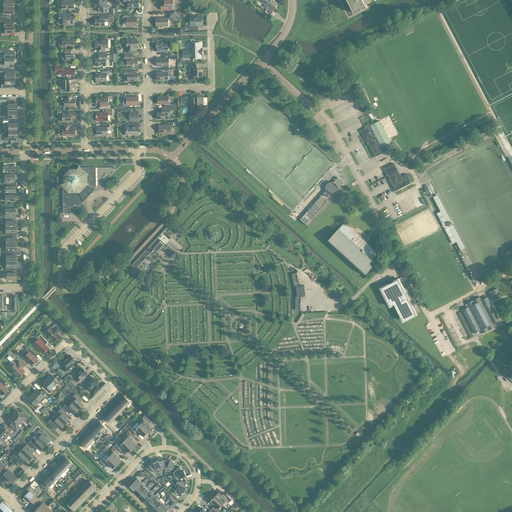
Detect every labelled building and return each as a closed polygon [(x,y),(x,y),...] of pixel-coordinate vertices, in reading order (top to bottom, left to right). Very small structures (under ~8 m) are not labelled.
[(63,0),(64,1),(62,1),(62,9),(74,9),(74,1),(73,1),(72,0),(63,0)] [(98,8),(99,8),(99,12),(108,12),(108,2),(105,2),(104,1),(103,0),(94,0),(95,8),(98,8)] [(173,6),(174,6),(173,0),(164,0),(164,4),(161,4),(161,10),(173,10),(173,6)] [(274,10),(273,10),(277,4),(272,0),(259,0),(265,4),(264,7),(267,9),(265,12),(271,15),(274,10)] [(348,0),(355,13),(365,7),(361,0),(348,0)] [(13,7),(3,7),(3,11),(0,11),(0,16),(9,17),(9,13),(13,13),(13,7)] [(66,13),(59,14),(59,21),(64,21),(64,25),(74,25),(74,17),(71,17),(71,13),(66,13)] [(124,16),(123,16),(123,21),(126,21),(127,26),(137,26),(137,17),(130,18),(130,14),(124,15),(124,16)] [(175,23),(178,19),(172,14),(169,18),(175,23)] [(190,26),(189,26),(184,26),(184,31),(196,31),(196,26),(202,26),(202,17),(196,17),(195,15),(190,15),(190,17),(190,26)] [(100,19),(95,19),(95,26),(96,26),(97,27),(99,26),(100,26),(105,26),(105,21),(109,21),(109,22),(114,22),(114,16),(109,16),(102,16),(100,16),(100,19)] [(5,27),(13,27),(13,21),(7,21),(7,18),(0,17),(0,23),(3,24),(4,27),(5,27)] [(168,26),(168,18),(156,18),(156,26),(168,26)] [(5,27),(5,30),(1,30),(1,36),(7,36),(7,33),(13,33),(13,27),(5,27)] [(59,41),(59,48),(66,48),(66,45),(74,45),(74,37),(63,37),(63,41),(59,41)] [(127,47),(127,52),(134,52),(134,47),(137,47),(137,39),(127,39),(127,47)] [(98,47),(98,52),(105,52),(105,48),(108,48),(108,40),(95,40),(95,47),(98,47)] [(201,58),(201,55),(203,55),(203,50),(201,51),(201,42),(191,42),(191,51),(183,51),(183,58),(190,58),(201,58)] [(164,55),(171,55),(171,51),(168,51),(168,47),(167,47),(167,43),(156,43),(157,48),(158,48),(158,52),(164,52),(164,55)] [(4,58),(14,58),(14,51),(9,51),(8,48),(0,47),(0,54),(4,54),(4,58)] [(62,56),(62,57),(62,58),(63,59),(64,60),(65,60),(66,60),(66,61),(75,61),(75,54),(71,54),(71,49),(64,49),(64,55),(62,55),(62,56)] [(106,66),(106,62),(107,62),(107,61),(107,54),(100,54),(101,58),(96,58),(96,66),(106,66)] [(125,54),(125,60),(127,60),(127,65),(138,65),(138,58),(133,58),(133,54),(125,54)] [(171,55),(164,55),(164,58),(157,58),(157,66),(169,66),(169,59),(178,58),(178,55),(171,55)] [(14,58),(4,58),(4,61),(0,61),(0,67),(9,68),(9,64),(14,64),(14,58)] [(200,63),(193,63),(191,63),(191,68),(189,68),(189,72),(193,72),(193,75),(198,75),(198,77),(203,77),(203,69),(198,69),(198,67),(200,66),(200,63)] [(75,76),(75,69),(67,69),(67,67),(63,67),(63,64),(55,65),(55,71),(63,71),(63,76),(75,76)] [(9,71),(9,68),(0,67),(0,68),(0,74),(4,74),(4,78),(14,78),(14,71),(9,71)] [(157,81),(168,80),(168,75),(172,75),(172,69),(166,69),(166,72),(157,72),(157,81)] [(96,73),(96,81),(107,81),(107,76),(111,76),(111,70),(103,70),(103,73),(96,73)] [(132,70),(124,70),(124,75),(128,75),(128,81),(138,81),(138,73),(132,73),(132,70)] [(14,78),(4,78),(4,81),(1,81),(1,88),(10,88),(9,84),(14,84),(14,78)] [(73,79),(61,79),(59,79),(59,84),(61,84),(61,86),(59,86),(60,93),(67,93),(67,91),(75,91),(75,83),(73,83),(73,79)] [(72,99),(72,94),(66,94),(66,99),(65,100),(65,106),(75,106),(75,99),(72,99)] [(158,96),(158,104),(164,104),(164,107),(170,107),(170,103),(168,104),(168,96),(163,96),(161,95),(160,96),(158,96)] [(105,109),(110,109),(110,105),(109,105),(108,98),(101,98),(101,97),(96,97),(96,103),(100,103),(100,109),(105,109)] [(123,98),(124,104),(127,104),(127,105),(138,105),(138,97),(126,97),(127,98),(123,98)] [(193,101),(193,97),(181,97),(181,105),(184,105),(184,104),(188,104),(188,105),(190,105),(192,105),(194,103),(194,101),(193,101)] [(203,97),(193,97),(193,101),(194,101),(194,103),(192,105),(190,105),(190,110),(198,109),(198,105),(203,105),(203,97)] [(8,111),(16,111),(16,106),(15,106),(15,101),(8,101),(8,104),(8,111)] [(139,120),(139,111),(136,111),(136,108),(126,108),(126,112),(130,112),(130,120),(139,120)] [(168,115),(171,115),(171,108),(163,108),(164,112),(157,112),(158,119),(168,119),(168,115)] [(71,118),(76,118),(76,112),(69,113),(69,109),(58,110),(58,114),(63,114),(63,122),(71,121),(71,118)] [(112,109),(110,109),(105,109),(105,112),(96,113),(97,121),(108,121),(108,115),(112,115),(112,109)] [(8,118),(3,119),(3,121),(16,121),(16,115),(17,115),(16,111),(8,111),(8,118)] [(376,121),(372,112),(368,114),(373,123),(376,121)] [(16,121),(3,121),(3,123),(8,123),(8,124),(8,130),(17,130),(17,126),(16,126),(16,121)] [(380,121),(365,128),(360,130),(374,157),(377,156),(388,150),(385,145),(391,142),(380,121)] [(159,129),(160,129),(160,133),(165,133),(165,134),(171,134),(171,125),(173,125),(173,126),(173,122),(166,122),(166,125),(159,125),(159,129)] [(129,135),(130,134),(139,134),(139,127),(136,127),(136,123),(123,124),(125,124),(125,127),(126,127),(126,130),(125,131),(124,132),(124,133),(124,134),(125,135),(126,135),(127,136),(128,136),(129,135)] [(70,124),(63,124),(59,125),(59,128),(63,128),(63,136),(67,135),(67,136),(71,136),(71,135),(76,135),(76,128),(70,128),(70,124)] [(97,127),(97,135),(108,135),(108,127),(110,127),(110,124),(104,124),(104,127),(97,127)] [(17,130),(8,130),(5,130),(5,140),(16,140),(16,135),(17,135),(17,130)] [(4,163),(4,166),(2,166),(3,172),(4,172),(4,175),(5,175),(15,174),(15,175),(15,171),(14,166),(15,166),(15,163),(4,163)] [(394,163),(385,168),(384,169),(388,177),(395,191),(411,182),(407,174),(401,177),(394,163)] [(80,201),(82,203),(96,188),(96,167),(81,168),(79,166),(78,169),(75,172),(71,172),(66,176),(67,180),(64,183),(61,185),(63,187),(63,201),(80,201)] [(5,175),(5,180),(4,180),(4,183),(16,183),(16,180),(15,180),(15,175),(15,174),(5,175)] [(325,190),(326,190),(307,211),(300,219),(305,225),(332,195),(334,194),(335,194),(336,193),(337,192),(338,191),(338,190),(338,189),(344,183),(338,177),(333,182),(332,182),(331,182),(330,182),(329,183),(328,183),(327,184),(326,185),(326,186),(325,188),(325,189),(325,190)] [(4,183),(3,183),(3,186),(5,186),(5,192),(15,192),(15,186),(16,186),(16,183),(4,183)] [(5,192),(4,192),(4,195),(5,195),(5,201),(15,201),(15,195),(16,195),(16,192),(15,192),(5,192)] [(411,197),(413,203),(419,200),(417,195),(411,197)] [(437,195),(434,196),(433,197),(441,211),(437,213),(452,244),(456,242),(461,250),(465,248),(437,195)] [(80,201),(63,201),(63,213),(72,213),(82,203),(80,201)] [(4,218),(16,217),(16,214),(15,214),(15,209),(5,209),(5,214),(4,214),(4,218)] [(16,221),(16,217),(4,218),(4,221),(5,221),(5,226),(15,226),(15,221),(16,221)] [(166,228),(168,229),(170,232),(170,231),(175,226),(174,224),(172,222),(166,228)] [(366,242),(350,227),(344,222),(327,241),(364,275),(375,263),(372,259),(378,252),(366,242)] [(15,226),(5,226),(5,232),(5,235),(16,235),(16,232),(15,232),(15,226)] [(16,238),(16,235),(5,235),(5,238),(6,238),(6,244),(16,244),(16,238)] [(151,244),(143,253),(147,257),(152,251),(156,255),(166,244),(158,237),(153,243),(152,242),(151,244)] [(16,244),(6,244),(6,249),(5,249),(5,252),(17,252),(17,249),(16,249),(16,244)] [(17,252),(5,252),(5,256),(6,256),(6,261),(16,261),(16,255),(17,255),(17,252)] [(138,258),(138,259),(132,265),(136,269),(142,262),(138,258)] [(16,261),(6,261),(6,267),(5,267),(5,270),(17,270),(17,266),(16,266),(16,261)] [(17,270),(5,270),(5,273),(6,273),(6,279),(16,278),(16,273),(17,273),(17,270)] [(300,286),(297,273),(292,274),(295,289),(297,290),(297,293),(296,294),(295,310),(300,310),(301,296),(305,296),(304,286),(300,286)] [(398,279),(397,280),(380,288),(390,306),(394,304),(403,321),(416,314),(398,279)] [(497,288),(489,292),(492,298),(500,294),(497,288)] [(482,334),(495,327),(493,324),(499,320),(487,297),(481,300),(479,297),(466,304),(468,307),(462,310),(474,333),(480,330),(482,334)] [(59,336),(57,334),(60,330),(55,324),(51,328),(50,327),(44,332),(45,333),(45,334),(46,336),(47,336),(54,342),(59,336)] [(40,335),(37,338),(38,339),(32,345),(36,349),(37,348),(42,353),(48,348),(43,343),(43,342),(46,340),(40,335)] [(37,359),(31,354),(33,352),(29,347),(27,350),(29,352),(23,358),(25,361),(26,360),(31,365),(37,359)] [(74,359),(71,356),(71,357),(69,355),(62,363),(66,367),(64,369),(68,373),(73,367),(71,365),(75,361),(73,359),(74,359)] [(24,367),(24,366),(19,361),(16,364),(15,363),(13,365),(12,364),(8,368),(16,375),(16,376),(18,377),(19,378),(19,377),(20,377),(21,376),(21,375),(24,372),(22,370),(22,368),(23,368),(24,367)] [(82,368),(80,370),(78,368),(73,372),(78,377),(76,379),(80,383),(84,378),(82,376),(86,372),(82,368)] [(503,374),(511,381),(511,369),(509,371),(506,368),(502,373),(503,374)] [(51,374),(47,379),(54,385),(56,383),(58,385),(62,380),(57,376),(55,378),(51,374)] [(96,384),(94,382),(95,381),(92,377),(87,382),(89,384),(86,387),(89,391),(90,390),(91,391),(94,394),(99,388),(96,386),(95,385),(96,384)] [(54,385),(47,379),(43,383),(46,387),(44,389),(49,394),(53,390),(51,388),(54,385)] [(37,389),(32,394),(39,401),(41,402),(48,396),(42,391),(40,393),(37,389)] [(71,403),(78,409),(83,405),(80,402),(82,400),(76,393),(71,398),(74,400),(71,403)] [(39,401),(32,394),(28,399),(32,403),(30,405),(35,410),(39,406),(37,403),(39,401)] [(120,400),(126,406),(131,402),(127,398),(128,397),(125,395),(120,400)] [(120,400),(116,404),(122,411),(126,406),(120,400)] [(78,409),(71,403),(69,405),(67,403),(62,407),(69,413),(71,411),(74,414),(78,409)] [(116,404),(112,408),(119,415),(122,411),(116,404)] [(57,418),(64,424),(68,420),(64,415),(66,413),(61,408),(57,413),(59,415),(57,418)] [(119,415),(112,408),(108,412),(115,419),(119,415)] [(17,410),(12,414),(20,422),(23,419),(25,422),(29,418),(25,413),(23,415),(17,410)] [(115,419),(108,412),(103,417),(106,420),(107,419),(110,423),(115,419)] [(20,422),(12,414),(8,419),(14,425),(12,427),(16,431),(20,427),(18,425),(20,422)] [(144,421),(140,425),(149,434),(149,433),(153,429),(147,424),(150,421),(144,415),(142,417),(144,421)] [(64,424),(57,418),(54,420),(52,418),(48,422),(52,427),(55,425),(59,429),(64,424)] [(100,420),(95,425),(102,432),(106,427),(102,424),(103,423),(100,420)] [(0,427),(0,431),(6,438),(9,435),(11,437),(13,437),(16,434),(10,428),(7,430),(2,425),(0,427)] [(95,425),(91,429),(98,436),(102,432),(95,425)] [(149,434),(140,425),(136,429),(132,428),(130,429),(136,435),(139,432),(144,437),(148,433),(149,434)] [(37,438),(44,445),(48,440),(45,437),(48,435),(41,429),(37,433),(39,435),(39,436),(37,438)] [(98,436),(91,429),(87,433),(94,440),(98,436)] [(124,441),(133,450),(134,449),(133,449),(137,445),(132,440),(135,437),(129,431),(127,433),(128,437),(124,441)] [(87,433),(83,437),(90,444),(94,440),(87,433)] [(90,444),(83,437),(78,443),(81,446),(82,444),(86,448),(90,444)] [(44,445),(37,438),(35,441),(32,438),(28,442),(35,449),(37,447),(39,450),(44,445)] [(133,450),(124,441),(120,445),(116,444),(115,445),(121,451),(124,448),(128,453),(132,449),(133,450)] [(20,451),(29,460),(34,456),(31,453),(34,451),(27,444),(20,451)] [(109,457),(118,465),(122,461),(116,456),(119,453),(113,447),(112,449),(113,453),(109,457)] [(29,460),(20,451),(17,454),(16,452),(12,456),(21,465),(23,462),(25,465),(29,460)] [(92,460),(95,457),(89,451),(87,454),(92,460)] [(66,456),(61,461),(68,467),(71,463),(68,460),(69,458),(66,456)] [(118,465),(109,457),(105,461),(101,460),(99,461),(105,467),(108,464),(113,469),(117,465),(118,466),(118,465)] [(165,469),(164,459),(159,462),(158,460),(154,462),(154,464),(149,466),(156,473),(165,469)] [(170,462),(164,459),(165,469),(173,472),(180,466),(175,463),(175,462),(170,460),(170,462)] [(61,461),(57,465),(64,471),(68,467),(61,461)] [(7,465),(2,470),(1,471),(3,473),(9,467),(7,465)] [(64,471),(57,465),(53,468),(60,475),(64,471)] [(180,466),(173,472),(177,481),(187,481),(184,476),(186,475),(184,470),(182,471),(180,466)] [(60,475),(53,468),(49,472),(56,479),(60,475)] [(15,482),(18,479),(8,469),(3,474),(6,477),(3,480),(7,484),(12,479),(15,482)] [(49,472),(46,476),(52,483),(56,479),(49,472)] [(52,483),(46,476),(41,481),(44,484),(45,483),(49,487),(52,483)] [(136,490),(142,483),(138,478),(131,486),(134,489),(135,489),(136,490)] [(90,481),(86,484),(93,491),(97,486),(94,483),(93,484),(90,481)] [(187,481),(177,481),(174,490),(180,497),(183,491),(184,492),(186,487),(185,486),(187,481)] [(147,487),(142,483),(136,490),(140,494),(147,487)] [(86,484),(82,488),(89,495),(93,491),(86,484)] [(30,485),(25,491),(28,494),(23,499),(27,503),(30,500),(32,502),(37,497),(33,493),(35,491),(30,486),(31,485),(30,485)] [(147,487),(140,494),(144,498),(151,491),(147,487)] [(89,495),(82,488),(78,493),(85,499),(89,495)] [(151,491),(144,498),(149,502),(155,496),(151,491)] [(213,496),(222,505),(226,501),(230,502),(232,500),(226,494),(223,497),(217,492),(213,496)] [(85,499),(78,493),(74,497),(81,503),(85,499)] [(155,496),(149,502),(153,506),(159,500),(155,496)] [(222,505),(213,496),(214,497),(210,501),(215,506),(212,508),(215,511),(219,511),(218,509),(222,505)] [(81,503),(74,497),(70,501),(77,508),(81,503)] [(164,504),(159,500),(153,506),(157,510),(164,504)] [(0,507),(0,511),(8,511),(11,510),(7,507),(8,506),(5,503),(4,504),(2,501),(0,503),(0,507)] [(77,508),(70,501),(67,504),(70,508),(69,509),(72,511),(77,508)] [(36,511),(41,511),(47,507),(42,503),(35,510),(36,511)]
